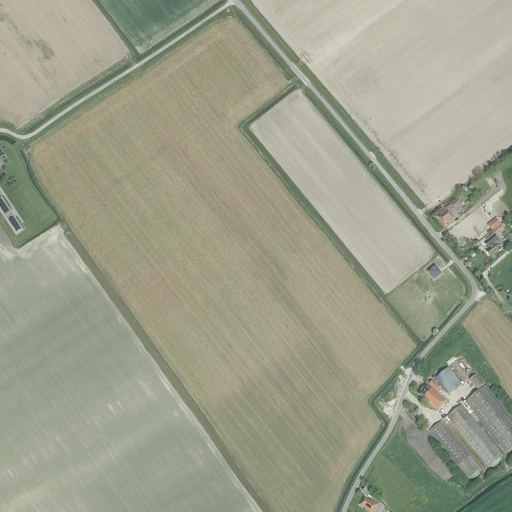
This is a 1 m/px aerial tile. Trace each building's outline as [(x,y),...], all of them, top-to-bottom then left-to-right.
[(455,210),(461,205),(457,199),(451,204),(455,210)] [(0,203),(0,207),(5,214),(9,211),(2,200),(2,201),(3,202),(0,203)] [(449,212),(446,209),(440,213),(441,214),(437,217),(444,225),(448,222),(449,223),(455,218),(450,212),(449,212)] [(500,225),(501,224),(496,217),(487,225),(492,231),(500,225)] [(16,232),(17,232),(16,230),(20,228),(21,229),(14,218),(13,218),(14,218),(10,221),(9,221),(16,232)] [(505,226),(503,223),(501,224),(500,225),(492,231),(496,236),(504,230),(503,228),(505,226)] [(498,239),(495,234),(493,233),(490,236),(491,238),(485,243),(488,247),(490,249),(486,251),(491,257),(499,251),(500,251),(502,249),(502,247),(499,245),(499,246),(495,242),(498,239)] [(435,267),(429,273),(434,279),(441,274),(435,267)] [(448,368),(436,378),(450,395),(462,385),(448,368)] [(484,384),(476,374),(469,380),(477,390),(484,384)] [(438,393),(441,389),(431,377),(418,394),(424,398),(423,399),(432,406),(440,395),(438,393)] [(466,402),(507,452),(511,449),(511,450),(511,418),(485,385),(466,402)] [(462,405),(446,418),(446,419),(448,417),(488,467),(503,455),(462,405)] [(481,469),(470,456),(442,421),(429,431),(468,479),(481,469)] [(371,500),(370,501),(365,498),(360,505),(365,508),(365,509),(369,511),(373,511),(374,511),(375,511),(378,504),(371,500)]
